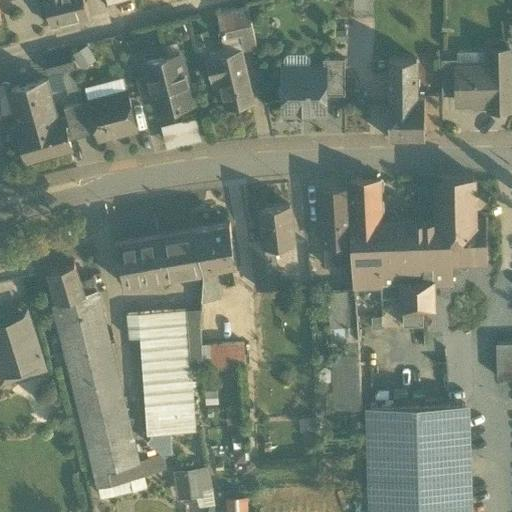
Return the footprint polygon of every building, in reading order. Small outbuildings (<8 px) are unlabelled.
[(43,0),(50,25),(88,15),(84,0),(43,0)] [(238,34),(242,50),(256,47),(251,26),(250,26),(247,11),(247,8),(217,13),(221,37),(238,34)] [(194,34),(198,47),(211,43),(207,30),(194,34)] [(209,50),(211,60),(239,53),(242,53),(242,50),(238,34),(221,37),(223,47),(209,50)] [(166,56),(180,53),(177,41),(163,44),(166,56)] [(87,44),(72,53),(81,68),(96,59),(87,44)] [(49,78),(63,74),(73,72),(67,46),(42,52),(49,78)] [(489,105),(489,109),(510,109),(509,49),(487,49),(488,66),(457,66),(456,66),(456,95),(456,102),(475,102),(475,106),(489,105)] [(457,50),(457,59),(457,66),(488,66),(487,49),(457,50)] [(145,62),(148,75),(151,88),(158,112),(193,103),(180,53),(166,56),(145,62)] [(220,80),(227,108),(251,102),(248,89),(253,87),(250,74),(245,76),(239,53),(211,60),(207,61),(212,82),(220,80)] [(283,57),(283,67),(309,67),(310,58),(305,53),(287,53),(283,57)] [(324,95),(345,95),(345,59),(323,59),(323,67),(324,67),(324,95)] [(389,59),(389,98),(417,97),(417,59),(389,59)] [(441,59),(442,95),(456,95),(456,66),(457,66),(457,59),(441,59)] [(283,113),(324,113),(324,95),(324,67),(323,67),(323,72),(309,72),(309,67),(283,67),(283,82),(279,87),(279,94),(283,98),(283,113)] [(77,89),(73,72),(63,74),(66,87),(67,92),(77,89)] [(49,78),(45,79),(48,92),(66,87),(63,74),(49,78)] [(140,91),(151,88),(148,75),(137,78),(140,91)] [(85,86),(88,100),(127,90),(123,76),(85,86)] [(11,87),(16,105),(39,99),(49,97),(48,92),(45,79),(11,87)] [(0,107),(0,112),(14,109),(13,106),(16,105),(11,87),(9,80),(0,81),(0,107)] [(95,126),(98,139),(137,129),(127,90),(88,100),(95,126)] [(56,120),(49,97),(39,99),(45,123),(56,120)] [(424,97),(417,97),(389,98),(390,138),(424,138),(424,97)] [(45,123),(39,99),(16,105),(13,106),(14,109),(20,130),(18,130),(26,161),(70,149),(61,118),(56,120),(45,123)] [(88,100),(78,103),(84,129),(95,126),(88,100)] [(71,133),(84,129),(78,103),(64,107),(71,133)] [(161,125),(167,149),(202,140),(196,116),(161,125)] [(444,220),(474,219),(474,204),(484,204),(486,201),(486,195),(484,192),(474,192),(474,176),(442,177),(443,206),(449,205),(448,220),(444,220)] [(402,296),(403,327),(424,326),(423,307),(434,307),(433,282),(453,282),(452,268),(459,268),(458,260),(430,260),(429,221),(382,222),(382,215),(385,212),(384,200),(381,197),(381,194),(384,190),(384,184),(380,181),(380,179),(350,179),(352,246),(354,285),(381,283),(382,296),(402,296)] [(321,192),(324,241),(349,239),(347,190),(321,192)] [(253,241),(256,264),(268,262),(266,246),(275,245),(294,243),(290,205),(262,208),(260,208),(263,240),(253,241)] [(429,221),(430,260),(458,260),(487,259),(486,218),(474,219),(444,220),(429,221)] [(195,228),(195,229),(202,270),(203,276),(202,276),(201,300),(218,297),(214,268),(237,264),(230,222),(195,228)] [(195,229),(159,235),(166,277),(172,276),(202,270),(195,229)] [(162,277),(166,277),(159,235),(118,242),(126,284),(162,277)] [(349,244),(349,239),(324,241),(326,266),(351,264),(350,244),(349,244)] [(256,264),(256,279),(278,276),(275,245),(266,246),(268,262),(256,264)] [(50,270),(59,301),(83,294),(83,293),(79,281),(74,263),(50,270)] [(279,285),(278,276),(256,279),(257,288),(279,285)] [(93,277),(79,281),(83,293),(96,289),(93,277)] [(96,289),(83,293),(83,294),(59,301),(64,316),(58,317),(67,352),(109,342),(96,289)] [(329,292),(331,328),(354,326),(357,326),(355,289),(329,292)] [(200,308),(187,309),(189,334),(191,368),(203,367),(202,359),(201,343),(199,327),(200,308)] [(127,314),(129,338),(140,337),(189,334),(187,309),(127,314)] [(0,324),(0,363),(3,374),(40,362),(25,316),(0,324)] [(354,326),(331,328),(332,344),(346,343),(355,342),(354,326)] [(144,385),(146,409),(194,405),(191,368),(189,334),(140,337),(142,361),(166,360),(168,383),(144,385)] [(109,342),(67,352),(82,415),(124,406),(109,342)] [(233,342),(221,343),(222,366),(234,366),(233,342)] [(245,342),(233,342),(234,366),(246,365),(245,342)] [(355,354),(355,342),(346,343),(346,355),(355,354)] [(511,342),(497,343),(497,378),(511,377),(511,342)] [(203,367),(211,367),(209,343),(201,343),(202,359),(203,367)] [(221,343),(209,343),(211,367),(222,366),(221,343)] [(355,354),(346,355),(330,356),(332,410),(358,409),(355,354)] [(166,360),(142,361),(144,385),(168,383),(166,360)] [(377,398),(426,397),(425,371),(376,372),(377,398)] [(219,389),(205,389),(205,404),(219,404),(219,389)] [(369,406),(372,511),(467,511),(465,404),(369,406)] [(194,405),(146,409),(147,433),(151,433),(170,432),(195,430),(194,405)] [(124,406),(82,415),(97,481),(101,495),(142,485),(139,471),(163,465),(160,455),(137,461),(131,434),(124,406)] [(242,409),(227,410),(228,425),(242,424),(242,409)] [(299,417),(300,431),(317,430),(316,416),(299,417)] [(170,432),(151,433),(150,438),(170,452),(171,450),(170,432)] [(208,467),(174,472),(177,490),(182,489),(186,497),(196,495),(200,503),(205,503),(214,502),(212,489),(213,489),(208,467)] [(246,511),(246,497),(227,498),(228,511),(233,511),(232,511),(246,511)]
